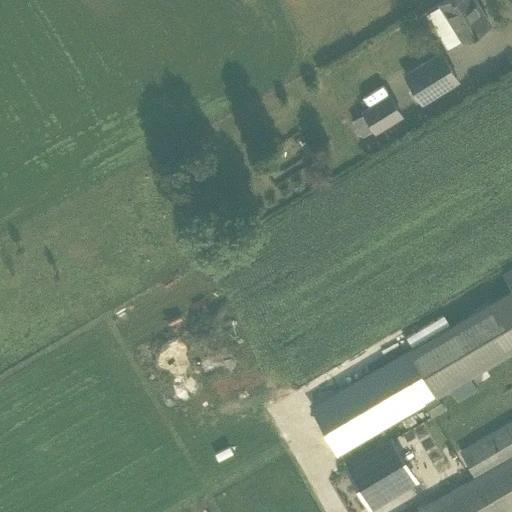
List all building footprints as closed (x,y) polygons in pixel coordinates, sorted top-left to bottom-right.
[(442,0),(439,2),(462,39),(489,22),(475,0),(442,0)] [(405,74),(421,101),(458,79),(441,51),(405,74)] [(352,120),(362,136),(374,129),(375,130),(401,114),(389,95),(363,111),(364,113),(352,120)] [(511,288),(511,289),(311,407),(338,452),(450,387),(456,398),(477,386),(471,375),(511,349),(511,267),(503,273),(511,288)] [(511,511),(511,422),(460,454),(473,476),(411,511),(511,511)] [(390,436),(344,463),(369,507),(415,480),(390,436)]
